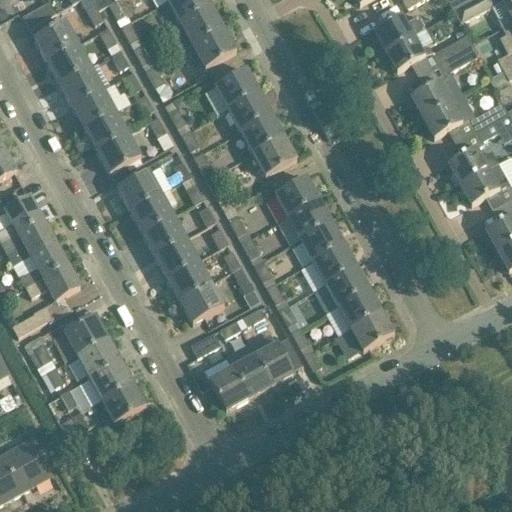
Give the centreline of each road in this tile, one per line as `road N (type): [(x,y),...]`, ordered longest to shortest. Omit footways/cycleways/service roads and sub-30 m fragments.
road 1 (residential): [(222,471),(0,65)]
road 2 (residential): [(440,344),(261,20)]
road 3 (residential): [(495,315),(315,0)]
road 4 (unclassified): [(222,471),(440,344)]
